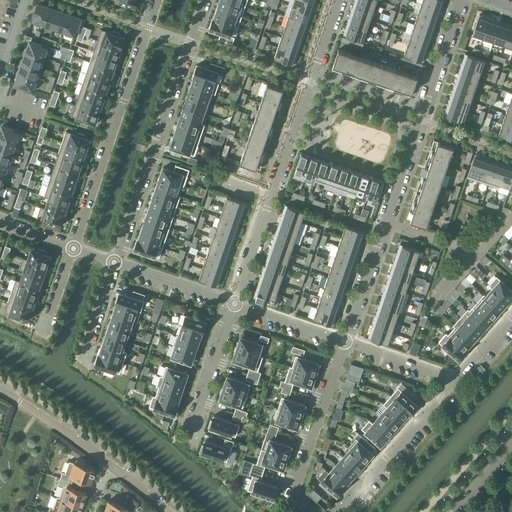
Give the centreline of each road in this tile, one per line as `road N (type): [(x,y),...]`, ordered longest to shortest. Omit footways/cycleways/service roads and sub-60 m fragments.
road 1 (residential): [(461,0),(344,343)]
road 2 (residential): [(339,0),(233,304)]
road 3 (residential): [(205,0),(115,262)]
road 4 (residential): [(157,0),(72,247)]
road 5 (residential): [(344,343),(294,491),(311,511)]
road 6 (residential): [(337,511),(454,382)]
road 7 (residential): [(0,391),(109,464)]
road 8 (residential): [(233,304),(192,423)]
road 9 (residential): [(115,262),(233,304)]
